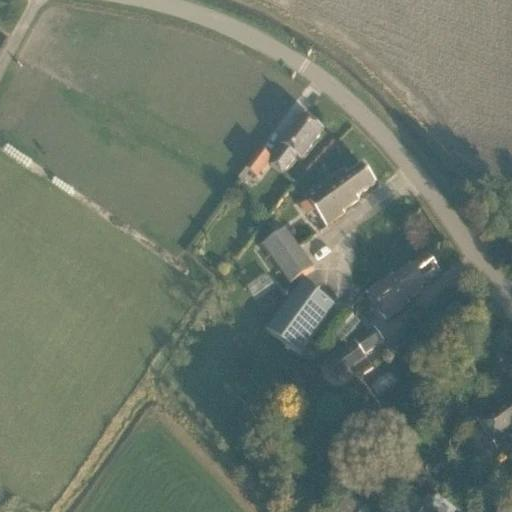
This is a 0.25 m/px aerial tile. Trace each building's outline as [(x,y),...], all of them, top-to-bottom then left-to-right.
[(323,133),(303,118),(282,146),(285,149),(271,168),(282,176),(296,158),(301,162),(323,133)] [(272,161),(260,152),(246,171),(257,180),(272,161)] [(325,186),(306,200),(326,228),(345,215),(343,213),(359,202),(357,199),(376,186),(362,167),(348,177),(346,174),(326,188),(325,186)] [(263,248),(292,289),(288,295),(292,298),(267,333),(297,356),(334,309),(297,282),(313,271),(286,232),(263,248)] [(440,276),(427,259),(412,269),(410,267),(394,278),(392,276),(366,294),(385,322),(409,305),(407,303),(422,292),(421,290),(440,276)] [(337,381),(366,360),(364,357),(384,343),(374,330),(325,365),(337,381)] [(376,386),(382,396),(400,385),(394,375),(376,386)] [(511,396),(477,422),(497,450),(511,440),(509,439),(511,436),(511,396)] [(354,511),(361,504),(354,498),(342,511),(354,511)] [(454,511),(438,498),(429,509),(428,508),(424,511),(454,511)]
